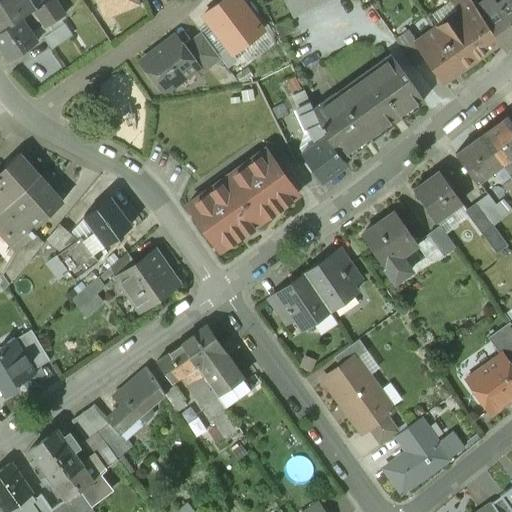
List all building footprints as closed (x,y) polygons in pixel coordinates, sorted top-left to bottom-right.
[(0,0),(0,30),(31,10),(24,0),(0,0)] [(54,0),(47,0),(36,7),(42,17),(48,26),(65,16),(54,0)] [(133,0),(100,0),(106,14),(134,2),(133,0)] [(263,30),(239,0),(223,0),(203,15),(227,47),(217,55),(219,57),(227,67),(237,60),(232,53),(263,30)] [(284,0),(293,19),(331,0),(284,0)] [(470,0),(450,0),(459,14),(434,30),(461,68),(498,42),(475,7),(470,0)] [(511,7),(507,0),(499,6),(494,0),(485,0),(475,7),(498,42),(504,50),(511,44),(511,7)] [(31,10),(0,30),(0,47),(7,60),(36,42),(25,22),(36,22),(42,17),(36,7),(31,10)] [(64,23),(44,36),(52,48),(72,35),(64,23)] [(461,68),(434,30),(414,43),(440,82),(461,68)] [(202,34),(184,48),(198,67),(197,68),(200,72),(219,57),(217,55),(202,34)] [(175,36),(140,62),(160,88),(172,86),(197,68),(198,67),(184,48),(175,36)] [(392,57),(337,96),(335,93),(313,109),(324,135),(341,158),(422,99),(392,57)] [(313,109),(303,90),(291,96),(305,126),(315,142),(324,135),(313,109)] [(511,124),(506,116),(479,135),(500,164),(511,156),(511,124)] [(315,142),(301,153),(321,182),(345,164),(341,158),(324,135),(315,142)] [(500,164),(479,135),(454,154),(475,183),(500,164)] [(265,150),(225,177),(258,223),(265,218),(262,213),(269,208),(272,213),(282,207),(278,202),(286,197),(289,201),(296,196),(265,150)] [(0,173),(0,208),(38,175),(20,155),(5,167),(6,168),(0,173)] [(511,156),(500,164),(510,178),(511,180),(511,156)] [(438,172),(413,190),(435,220),(459,202),(438,172)] [(38,175),(0,208),(0,222),(20,245),(32,235),(33,235),(36,233),(32,229),(62,202),(38,175)] [(225,177),(186,205),(218,251),(225,246),(222,242),(229,237),(232,241),(242,234),(240,230),(247,225),(250,229),(258,223),(225,177)] [(511,180),(510,178),(502,184),(511,197),(511,196),(511,180)] [(503,199),(496,205),(488,195),(476,203),(492,225),(511,210),(503,199)] [(90,233),(87,236),(87,237),(83,240),(80,237),(56,255),(74,278),(98,260),(93,254),(105,245),(105,244),(131,225),(109,196),(83,215),(94,230),(90,233)] [(492,225),(476,203),(465,212),(486,240),(497,231),(492,225)] [(394,212),(361,235),(379,262),(394,283),(410,272),(399,256),(416,244),(394,212)] [(60,224),(47,239),(57,249),(71,234),(60,224)] [(454,246),(439,225),(427,234),(442,255),(454,246)] [(507,245),(497,231),(486,240),(496,253),(507,245)] [(15,248),(0,275),(8,284),(27,262),(15,248)] [(155,250),(136,263),(135,264),(117,277),(140,309),(178,282),(155,250)] [(361,279),(341,250),(331,257),(351,286),(361,279)] [(127,252),(110,267),(117,277),(135,264),(127,252)] [(330,256),(304,274),(329,310),(355,292),(331,257),(330,256)] [(329,310),(304,274),(278,292),(278,293),(295,318),(302,328),(329,310)] [(71,300),(86,317),(102,302),(95,293),(103,286),(97,277),(71,300)] [(295,318),(278,293),(268,300),(285,324),(295,318)] [(509,322),(487,338),(499,356),(501,354),(507,362),(511,358),(511,326),(509,322)] [(206,326),(181,344),(216,395),(242,377),(206,326)] [(15,338),(33,369),(49,359),(31,329),(15,338)] [(0,390),(4,397),(19,388),(16,383),(20,380),(21,382),(36,373),(33,369),(15,338),(14,337),(0,345),(0,347),(2,351),(0,352),(0,390)] [(359,339),(334,357),(341,368),(355,359),(367,350),(359,339)] [(216,395),(181,344),(156,361),(172,383),(183,376),(211,417),(224,408),(216,395)] [(499,356),(467,380),(491,413),(511,397),(511,369),(507,362),(501,354),(499,356)] [(341,368),(324,380),(360,431),(391,409),(355,359),(341,368)] [(147,368),(119,394),(138,417),(165,395),(164,394),(147,368)] [(187,405),(175,387),(164,394),(165,395),(176,412),(187,405)] [(107,418),(106,419),(109,422),(110,422),(119,432),(138,417),(119,394),(114,399),(121,407),(107,418)] [(107,418),(94,404),(83,412),(97,431),(109,422),(106,419),(107,418)] [(238,428),(224,408),(211,417),(229,444),(237,438),(232,432),(238,428)] [(97,431),(83,412),(72,420),(96,454),(87,460),(99,475),(101,473),(116,459),(97,431)] [(415,451),(387,471),(401,491),(447,458),(446,457),(443,460),(432,445),(436,443),(418,418),(400,431),(415,451)] [(73,440),(68,444),(58,429),(44,440),(90,504),(112,489),(101,473),(99,475),(87,460),(82,463),(74,451),(78,448),(73,440)] [(90,504),(44,440),(29,450),(39,464),(34,467),(40,474),(44,471),(54,485),(49,488),(60,503),(67,499),(76,511),(82,511),(91,506),(90,504)] [(9,464),(0,470),(0,499),(8,510),(19,502),(26,511),(46,511),(51,509),(41,496),(35,500),(9,464)] [(511,485),(501,494),(502,495),(511,509),(511,485)] [(49,488),(41,494),(41,496),(51,509),(52,510),(60,503),(49,488)] [(511,511),(511,509),(502,495),(490,503),(496,511),(511,511)] [(193,511),(186,503),(174,511),(193,511)] [(324,511),(318,503),(304,511),(324,511)] [(496,511),(490,503),(480,510),(481,511),(496,511)]
